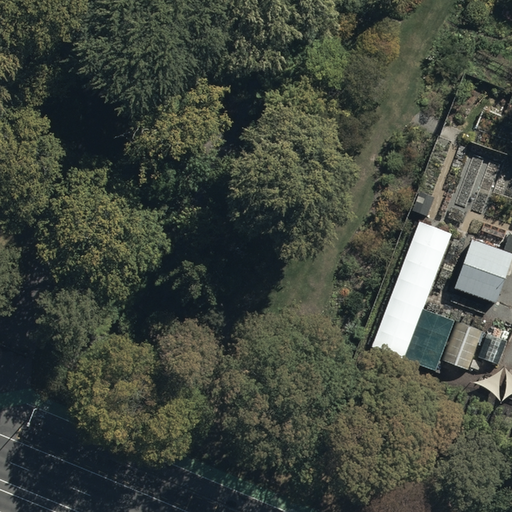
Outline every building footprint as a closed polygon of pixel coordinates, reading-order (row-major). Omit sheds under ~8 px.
[(412,218),(426,224),(434,205),(420,199),(412,218)] [(403,366),(453,238),(420,225),(370,353),(403,366)] [(511,274),(511,262),(472,249),(455,297),(499,312),(511,274)] [(404,367),(435,379),(453,329),(422,318),(404,367)] [(481,339),(457,329),(442,365),(466,375),(481,339)] [(507,343),(488,336),(478,361),(498,369),(507,343)]
